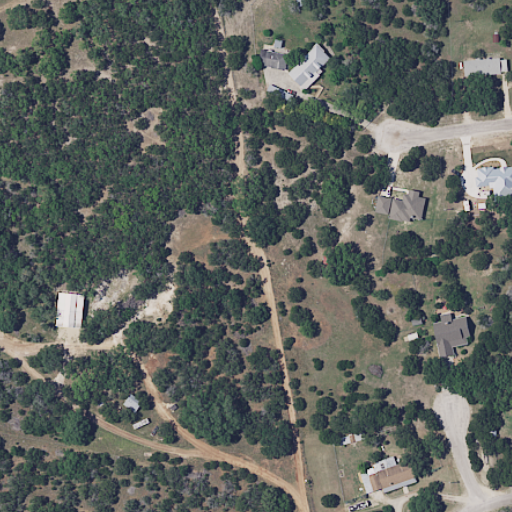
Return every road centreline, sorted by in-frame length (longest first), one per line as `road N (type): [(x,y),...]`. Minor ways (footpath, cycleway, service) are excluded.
road 1 (residential): [(303,511),(269,475),(214,454),(157,447),(75,410),(0,348)]
road 2 (residential): [(511,115),(383,132)]
